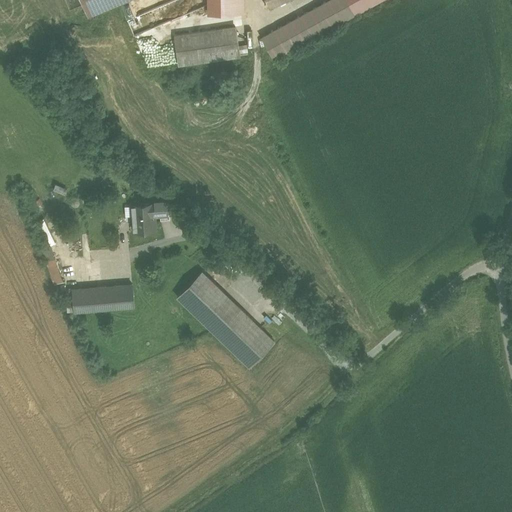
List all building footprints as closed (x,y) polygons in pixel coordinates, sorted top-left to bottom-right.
[(86,0),(92,13),(123,0),(86,0)] [(132,0),(122,3),(126,16),(172,1),(171,0),(132,0)] [(234,0),(208,0),(209,11),(235,11),(234,0)] [(322,0),(261,36),(275,60),(378,0),(322,0)] [(235,26),(175,35),(179,63),(239,54),(235,26)] [(63,193),(65,188),(53,182),(50,188),(63,193)] [(154,202),(132,204),(133,230),(156,228),(154,202)] [(36,218),(46,244),(52,242),(41,216),(36,218)] [(51,283),(61,280),(52,256),(43,260),(51,283)] [(202,270),(177,296),(249,366),(274,340),(202,270)] [(132,284),(66,289),(68,311),(134,306),(132,284)]
